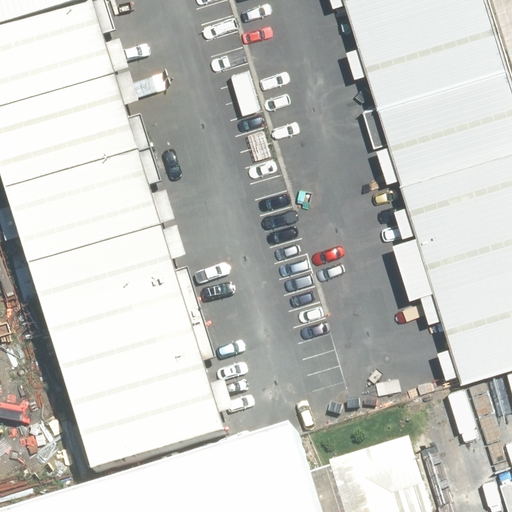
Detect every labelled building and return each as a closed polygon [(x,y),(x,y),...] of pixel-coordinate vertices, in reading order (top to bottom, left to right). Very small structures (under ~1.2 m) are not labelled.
[(110,0),(0,0),(0,155),(97,477),(241,434),(110,0)] [(507,56),(490,0),(355,0),(384,94),(507,56)] [(511,0),(490,0),(507,56),(511,71),(511,0)] [(511,71),(507,56),(384,94),(406,172),(511,140),(511,71)] [(511,140),(406,172),(422,227),(397,235),(415,292),(438,285),(467,381),(511,367),(511,140)] [(324,307),(309,265),(286,273),(301,315),(324,307)] [(333,511),(309,433),(46,511),(333,511)] [(427,511),(409,445),(328,467),(340,511),(427,511)]
